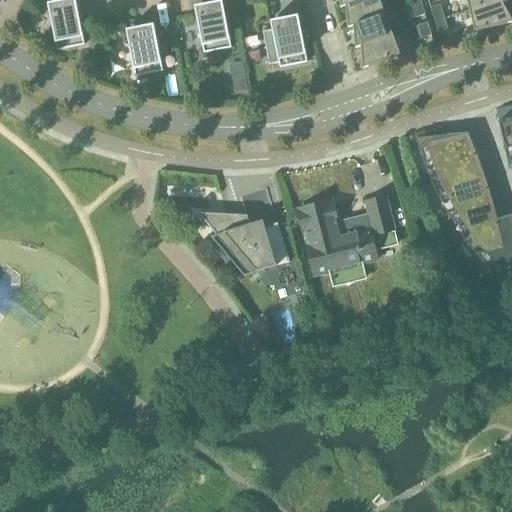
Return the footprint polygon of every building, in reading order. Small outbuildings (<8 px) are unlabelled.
[(339,0),(341,8),(346,6),(362,0),(339,0)] [(362,0),(346,6),(348,29),(354,26),(384,15),(378,0),(362,0)] [(468,0),(471,11),(502,3),(503,3),(508,2),(507,0),(468,0)] [(85,44),(77,2),(49,7),(58,50),(85,44)] [(415,18),(425,15),(421,2),(411,5),(415,18)] [(502,3),(471,11),(476,31),(474,31),(475,33),(507,25),(507,24),(511,23),(511,20),(503,3),(502,3)] [(231,47),(223,5),(196,10),(204,53),(231,47)] [(431,8),(434,21),(444,18),(440,5),(431,8)] [(354,26),(356,49),(361,47),(361,46),(391,35),(384,15),(354,26)] [(444,18),(434,21),(438,34),(448,31),(444,18)] [(307,62),(299,20),(272,25),(273,30),(263,32),(269,65),(279,63),(280,67),(307,62)] [(113,23),(114,31),(126,29),(125,21),(113,23)] [(422,39),(431,36),(427,23),(418,26),(422,39)] [(418,26),(408,29),(412,42),(422,39),(418,26)] [(163,71),(155,29),(127,34),(136,76),(163,71)] [(361,46),(361,47),(363,69),(369,67),(374,66),(401,56),(400,55),(399,55),(391,35),(361,46)] [(246,81),(234,83),(236,92),(248,89),(246,81)] [(511,119),(499,122),(505,150),(511,148),(511,119)] [(468,134),(426,144),(429,153),(432,162),(435,171),(439,179),(481,169),(477,157),(472,146),(468,134)] [(451,204),(456,212),(492,203),(489,192),(485,180),(481,169),(439,179),(443,188),(447,196),(451,204)] [(349,221),(338,224),(332,201),(297,210),(303,233),(305,233),(308,246),(307,246),(314,275),(329,272),(333,285),(365,277),(362,263),(377,259),(375,249),(397,244),(394,230),(395,230),(386,197),(367,202),(372,221),(350,226),(349,221)] [(492,203),(456,212),(470,233),(485,254),(503,249),(498,226),(492,203)] [(275,217),(255,223),(250,225),(247,216),(198,213),(216,234),(213,237),(212,235),(211,237),(244,276),(289,262),(275,217)] [(281,361),(293,357),(291,348),(278,352),(281,361)]
